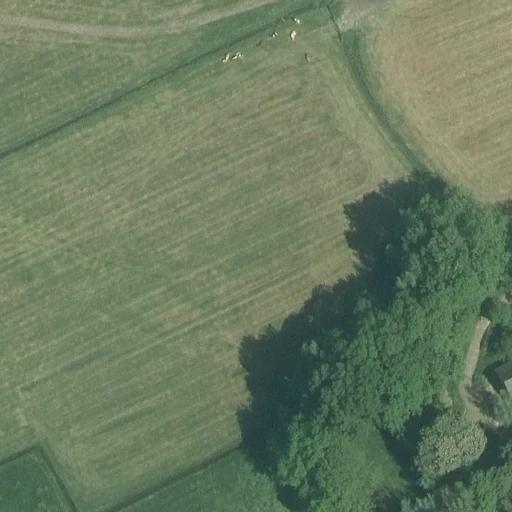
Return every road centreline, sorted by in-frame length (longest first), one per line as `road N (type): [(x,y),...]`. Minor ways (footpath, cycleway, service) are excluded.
road 1 (track): [(0,26),(101,37),(179,32),(279,0)]
road 2 (track): [(428,511),(475,487),(477,352),(502,308),(511,305)]
